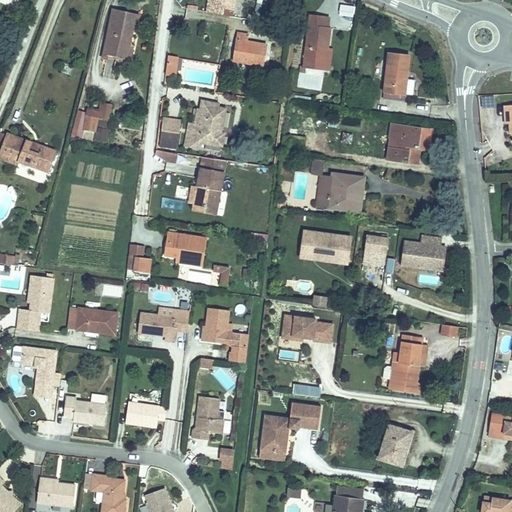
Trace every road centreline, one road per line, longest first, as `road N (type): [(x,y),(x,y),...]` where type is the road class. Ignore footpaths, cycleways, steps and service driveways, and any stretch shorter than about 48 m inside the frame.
road 1 (residential): [(436,511),(461,451),(478,365),(481,250)]
road 2 (residential): [(0,403),(23,437),(39,444),(170,464),(204,511)]
road 3 (unknown): [(182,472),(193,341)]
road 4 (residential): [(481,250),(465,121)]
